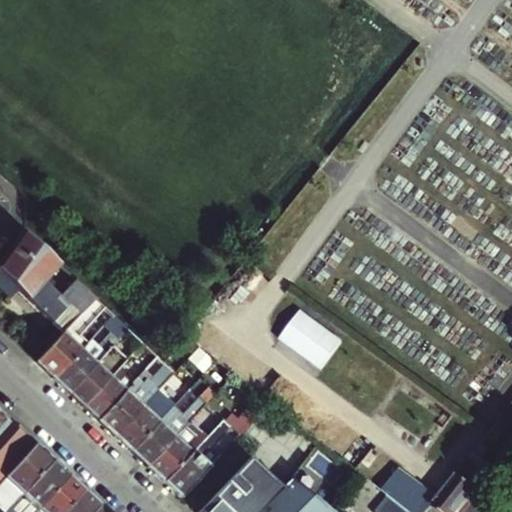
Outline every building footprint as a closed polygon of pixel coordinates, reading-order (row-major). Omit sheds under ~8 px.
[(0,260),(0,272),(18,289),(26,297),(52,322),(65,309),(55,300),(60,295),(44,280),(58,264),(22,231),(0,260)] [(0,272),(0,287),(10,297),(18,289),(0,272)] [(96,299),(75,279),(65,290),(66,297),(83,313),(96,299)] [(99,318),(106,325),(114,316),(96,299),(83,313),(37,362),(55,379),(82,350),(71,340),(99,318)] [(302,311),(280,338),(321,370),(342,342),(302,311)] [(106,325),(120,338),(129,330),(114,316),(106,325)] [(70,393),(84,406),(111,378),(117,371),(121,367),(134,353),(135,352),(143,343),(129,330),(120,338),(97,364),(70,393)] [(157,356),(143,343),(135,352),(149,365),(157,356)] [(82,350),(55,379),(70,393),(97,364),(82,350)] [(111,378),(84,406),(98,420),(135,380),(121,367),(117,371),(111,378)] [(135,380),(98,420),(115,436),(174,372),(168,367),(161,375),(157,371),(149,380),(145,377),(141,382),(137,378),(135,380)] [(115,436),(131,451),(159,422),(150,414),(166,396),(170,401),(178,393),(173,388),(182,379),(178,375),(174,372),(115,436)] [(175,405),(170,401),(166,396),(150,414),(159,422),(175,405)] [(131,451),(148,466),(208,403),(202,398),(187,415),(176,404),(175,405),(159,422),(131,451)] [(148,466),(164,482),(191,453),(186,449),(201,432),(199,430),(216,411),(208,403),(148,466)] [(229,412),(224,418),(240,433),(256,415),(246,405),(235,417),(229,412)] [(0,511),(0,478),(34,442),(0,410),(0,511)] [(164,482),(181,497),(210,466),(219,456),(211,448),(223,436),(231,442),(240,433),(224,418),(207,437),(191,453),(164,482)] [(207,437),(201,432),(186,449),(191,453),(207,437)] [(6,509),(52,459),(34,442),(0,478),(0,508),(3,511),(5,509),(6,509)] [(477,442),(471,450),(478,455),(483,447),(477,442)] [(438,511),(456,511),(475,488),(466,481),(483,458),(478,455),(471,450),(436,497),(430,505),(438,511)] [(245,459),(238,466),(253,480),(248,486),(264,501),(268,497),(267,496),(278,483),(247,457),(245,459)] [(484,457),(483,458),(466,481),(475,488),(494,463),(484,457)] [(67,473),(52,459),(6,509),(5,509),(3,511),(1,511),(31,511),(37,506),(67,473)] [(238,466),(196,511),(254,511),(264,501),(248,486),(253,480),(238,466)] [(412,511),(424,511),(430,505),(436,497),(398,469),(387,482),(380,476),(375,483),(390,495),(412,511)] [(43,511),(58,511),(81,486),(67,473),(37,506),(43,511)] [(267,496),(268,497),(264,501),(254,511),(331,511),(334,510),(295,479),(287,473),(278,483),(267,496)] [(88,511),(98,502),(81,486),(58,511),(88,511)] [(412,511),(390,495),(377,511),(412,511)] [(108,511),(98,502),(88,511),(108,511)]
